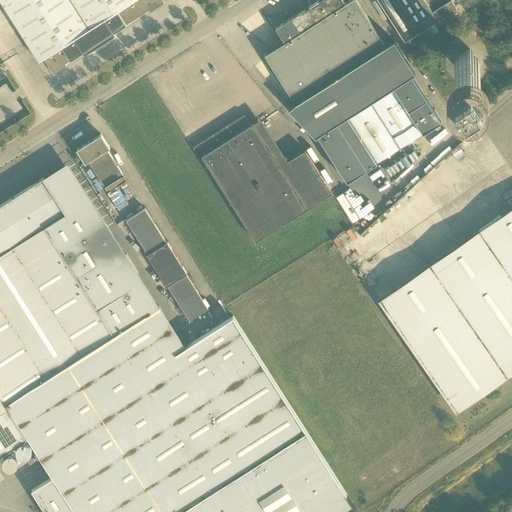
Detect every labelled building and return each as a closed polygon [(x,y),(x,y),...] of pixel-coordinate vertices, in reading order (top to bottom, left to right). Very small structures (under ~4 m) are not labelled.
[(162,0),(0,0),(30,47),(39,61),(44,58),(54,73),(67,65),(65,63),(83,52),(84,54),(115,34),(114,32),(148,10),(150,12),(165,3),(162,0)] [(349,0),(345,3),(343,0),(318,0),(276,28),(285,42),(265,54),(295,102),(288,108),(315,136),(318,134),(347,180),(399,147),(400,149),(401,148),(400,147),(418,135),(420,137),(423,135),(422,133),(441,121),(412,75),(415,73),(394,40),(385,46),(356,0),(349,0)] [(378,0),(405,41),(457,8),(452,0),(378,0)] [(464,75),(480,65),(470,49),(454,59),(464,75)] [(251,124),(244,114),(193,147),(206,164),(208,163),(257,239),(333,191),(310,158),(285,174),(253,123),(251,124)] [(123,174),(108,149),(110,148),(101,134),(77,149),(86,163),(89,161),(105,186),(123,174)] [(271,511),(259,491),(279,478),(300,511),(337,511),(341,510),(342,511),(348,511),(356,507),(232,315),(175,352),(87,213),(95,208),(73,174),(50,188),(44,178),(0,205),(0,454),(28,437),(53,477),(32,490),(45,511),(68,511),(73,509),(75,511),(271,511)] [(377,201),(373,194),(359,201),(358,199),(350,203),(344,192),(337,196),(351,221),(368,213),(365,207),(377,201)] [(167,242),(145,208),(126,220),(148,253),(190,319),(208,308),(186,273),(187,273),(167,242)] [(329,221),(340,214),(337,209),(326,215),(329,221)] [(511,263),(404,337),(456,412),(511,372),(511,263)] [(16,449),(17,450),(17,451),(17,452),(18,453),(19,454),(20,455),(21,456),(22,456),(24,456),(25,456),(26,456),(27,456),(28,455),(29,454),(30,454),(30,453),(31,452),(31,451),(32,450),(32,449),(32,448),(32,447),(31,445),(30,444),(30,443),(29,442),(28,442),(27,441),(26,441),(25,441),(24,441),(23,441),(22,441),(21,441),(20,442),(19,443),(18,444),(17,444),(17,445),(17,447),(16,448),(16,449)]
